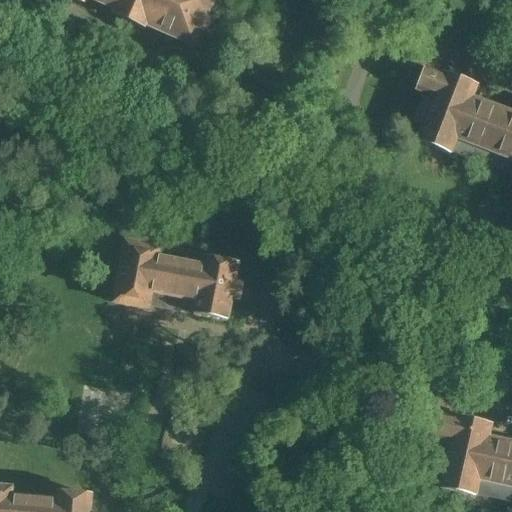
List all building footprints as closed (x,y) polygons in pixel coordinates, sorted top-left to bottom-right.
[(74,0),(84,4),(85,0),(90,0),(120,14),(119,17),(145,29),(146,25),(192,47),(199,31),(204,34),(209,22),(206,20),(215,0),(74,0)] [(511,115),(471,101),(476,86),(445,76),(444,80),(423,73),(415,95),(427,99),(417,128),(424,130),(418,149),(450,160),(451,157),(511,177),(511,115)] [(201,263),(159,256),(160,249),(124,243),(114,302),(227,321),(231,300),(240,302),(243,283),(234,282),(237,262),(203,256),(201,263)] [(95,289),(105,293),(122,248),(112,244),(95,289)] [(206,426),(174,415),(167,433),(161,451),(168,455),(165,464),(180,468),(183,460),(196,464),(204,448),(206,426)] [(511,447),(487,442),(491,426),(467,420),(466,426),(439,419),(433,443),(441,445),(435,472),(445,475),(441,492),(475,500),(476,495),(511,503),(511,447)] [(55,499),(10,495),(11,491),(0,490),(0,511),(86,511),(88,496),(55,493),(55,499)]
